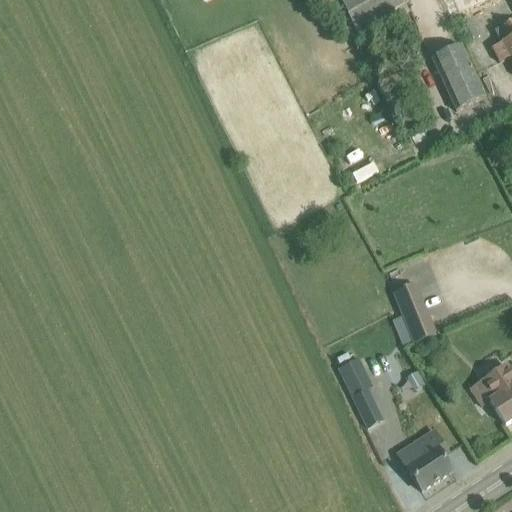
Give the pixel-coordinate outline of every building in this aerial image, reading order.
[(409,3),(407,0),(335,0),(353,32),(409,3)] [(454,0),(460,12),(489,0),(454,0)] [(479,38),(471,20),(458,26),(466,44),(479,38)] [(511,23),(494,33),(501,46),(492,50),(501,64),(508,60),(511,66),(511,23)] [(460,48),(431,61),(456,114),(484,100),(460,48)] [(392,296),(414,349),(438,339),(416,286),(392,296)] [(511,373),(508,367),(484,383),(469,393),(481,409),(489,404),(505,428),(511,423),(511,373)] [(367,431),(383,423),(367,392),(352,400),(367,431)] [(396,458),(422,494),(452,475),(436,450),(443,446),(434,432),(396,458)]
